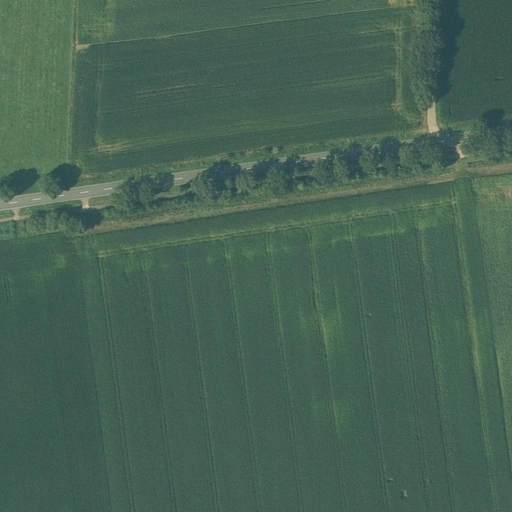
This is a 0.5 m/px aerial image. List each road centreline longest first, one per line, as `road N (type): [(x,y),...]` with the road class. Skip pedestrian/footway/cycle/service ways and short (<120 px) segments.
road 1 (tertiary): [(0,204),(511,131)]
road 2 (track): [(437,0),(433,128),(452,139)]
